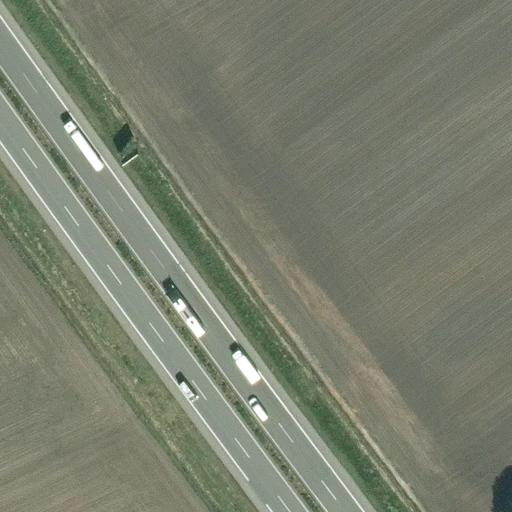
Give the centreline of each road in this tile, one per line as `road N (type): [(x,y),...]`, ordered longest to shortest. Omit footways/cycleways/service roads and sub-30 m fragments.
road 1 (motorway): [(347,511),(0,38)]
road 2 (motorway): [(0,120),(291,511)]
